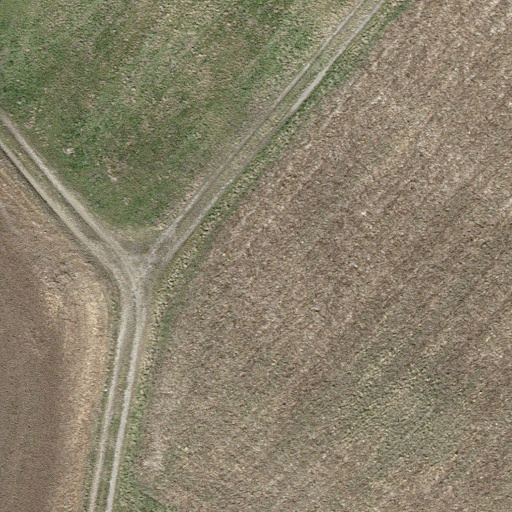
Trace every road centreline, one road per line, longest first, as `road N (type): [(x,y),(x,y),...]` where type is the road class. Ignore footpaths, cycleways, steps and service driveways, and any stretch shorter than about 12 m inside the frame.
road 1 (track): [(97,511),(136,282),(379,0)]
road 2 (track): [(136,282),(92,268),(0,145)]
